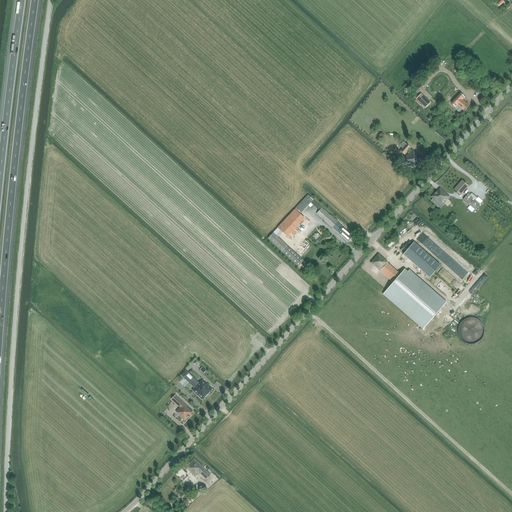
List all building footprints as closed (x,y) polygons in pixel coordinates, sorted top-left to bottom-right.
[(422,107),(427,102),(418,93),(413,98),(422,107)] [(461,94),(451,104),(455,107),(457,105),(463,111),(463,110),(464,111),(466,109),(465,108),(468,105),(462,100),(464,98),(461,94)] [(404,154),(410,148),(403,142),(399,145),(402,148),(400,151),(404,154)] [(413,172),(423,159),(416,152),(415,153),(412,150),(410,153),(409,152),(408,153),(409,154),(405,157),(404,156),(403,157),(401,156),(399,158),(410,168),(409,169),(413,172)] [(457,186),(454,190),(460,195),(466,189),(468,186),(462,180),(457,186)] [(433,199),(431,200),(439,208),(449,197),(440,188),(440,189),(438,191),(437,191),(431,197),(433,199)] [(475,210),(480,204),(468,194),(463,199),(475,210)] [(308,195),(296,208),(298,210),(301,213),(304,209),(311,203),(313,200),(308,195)] [(315,206),(320,211),(320,210),(322,208),(317,204),(316,202),(313,200),(311,203),(313,205),(314,205),(315,206)] [(320,211),(317,214),(332,228),(337,222),(322,208),(320,211)] [(295,210),(277,228),(287,237),(304,218),(299,214),(297,212),(295,210)] [(337,222),(335,225),(340,230),(338,232),(340,234),(348,241),(352,236),(345,230),(342,227),(342,226),(337,222)] [(282,252),(287,246),(273,233),(268,239),(282,252)] [(440,267),(414,243),(403,255),(429,279),(440,267)] [(289,248),(284,254),(298,267),(303,261),(289,248)] [(378,254),(370,263),(393,283),(383,294),(423,329),(446,302),(409,270),(408,272),(405,269),(400,274),(397,271),(392,276),(386,271),(391,266),(387,263),(387,262),(385,260),(378,254)] [(455,272),(435,254),(433,256),(450,271),(451,271),(453,273),(455,272)] [(188,373),(183,378),(194,388),(192,390),(202,400),(203,400),(207,395),(205,394),(206,393),(192,380),(194,378),(188,373)] [(194,378),(192,380),(206,393),(205,394),(207,395),(212,390),(212,389),(202,380),(199,383),(194,378)] [(184,403),(175,395),(171,400),(180,408),(176,412),(178,414),(178,415),(184,421),(192,412),(183,404),(184,403)] [(210,475),(205,470),(206,469),(195,459),(186,468),(195,476),(197,473),(198,474),(199,473),(205,480),(210,475)]
